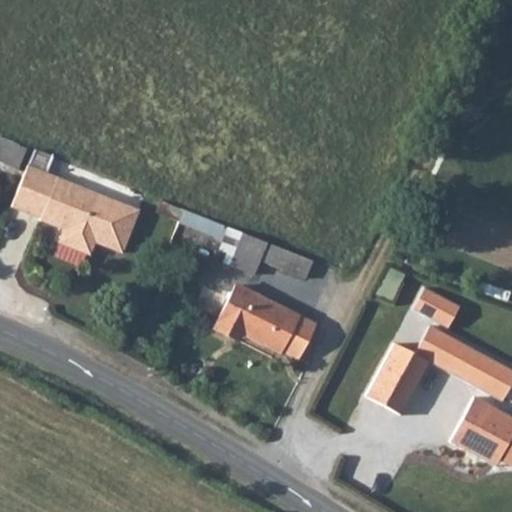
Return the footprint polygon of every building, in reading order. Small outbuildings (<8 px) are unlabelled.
[(0,162),(16,170),(26,150),(0,139),(0,162)] [(121,203),(27,166),(11,206),(40,218),(40,220),(63,229),(60,238),(63,245),(84,253),(91,250),(96,239),(103,242),(102,245),(121,253),(138,212),(120,205),(121,203)] [(227,227),(218,249),(232,255),(241,232),(227,227)] [(311,260),(241,232),(232,255),(228,265),(253,275),(259,261),(305,280),(311,260)] [(313,324),(235,285),(213,328),(230,337),(234,331),(278,353),(279,351),(296,359),(313,324)] [(392,344),(364,397),(399,416),(427,363),(392,344)] [(511,417),(472,396),(448,442),(495,467),(498,460),(511,467),(511,417)]
